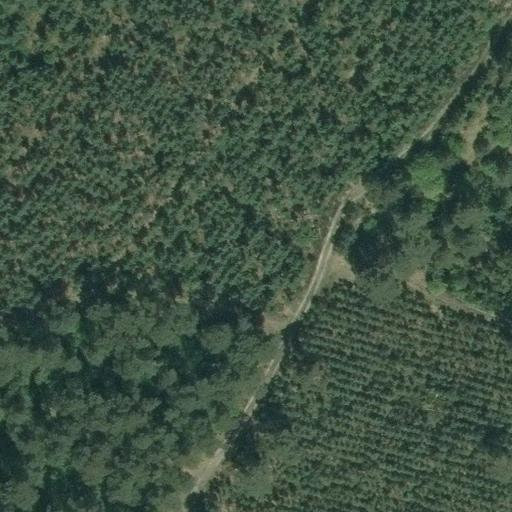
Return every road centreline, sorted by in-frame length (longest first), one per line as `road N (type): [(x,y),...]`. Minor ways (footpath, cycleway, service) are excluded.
road 1 (track): [(181,511),(292,332),(333,225),(414,151),(511,11)]
road 2 (track): [(511,350),(450,322),(292,332),(76,300),(0,328)]
road 3 (track): [(195,489),(0,424)]
